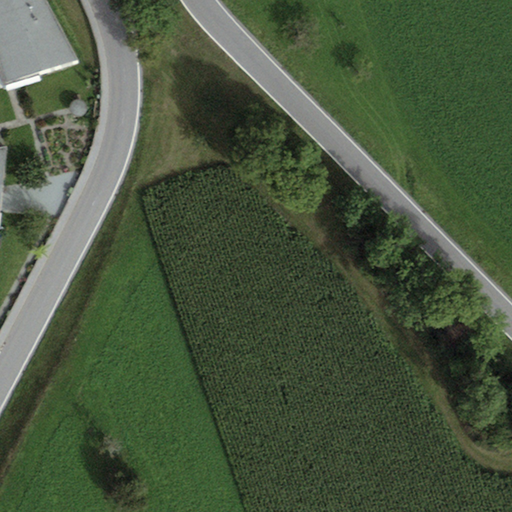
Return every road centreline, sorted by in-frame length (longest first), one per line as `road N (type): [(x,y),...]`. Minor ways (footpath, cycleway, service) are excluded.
road 1 (tertiary): [(511,317),(203,0)]
road 2 (tertiary): [(104,0),(122,68),(110,166),(0,380)]
